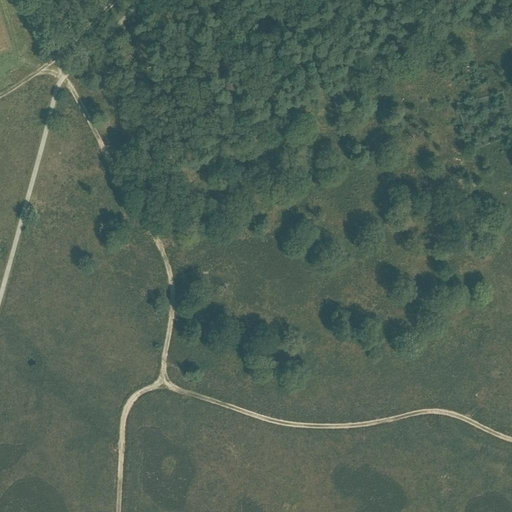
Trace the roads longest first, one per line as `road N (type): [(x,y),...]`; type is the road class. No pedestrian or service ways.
road 1 (unknown): [(119,0),(42,69),(74,91),(171,281),(161,386),(145,388),(127,407),(119,511)]
road 2 (track): [(161,386),(283,425),(352,428),(439,410),(511,440)]
